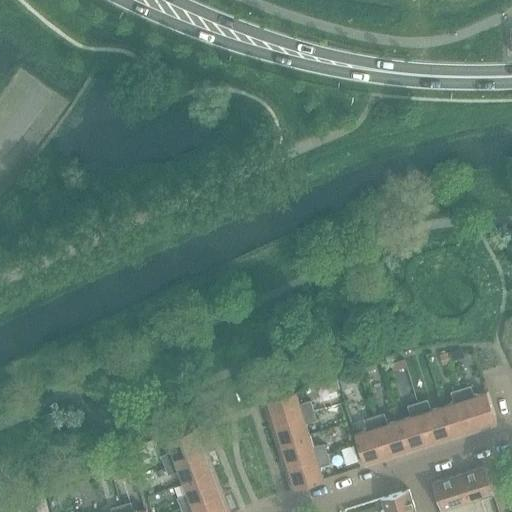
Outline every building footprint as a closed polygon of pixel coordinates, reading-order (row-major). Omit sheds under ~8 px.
[(460,387),(474,431),(496,424),(486,392),(473,396),(470,384),(460,387)] [(317,420),(345,415),(340,385),(312,389),(317,420)] [(452,438),(474,431),(460,387),(450,390),(454,402),(442,406),(452,438)] [(270,423),(314,409),(310,399),(299,403),(295,390),(263,401),(270,423)] [(452,438),(442,406),(430,409),(426,398),(416,401),(430,445),(452,438)] [(409,452),(430,445),(416,401),(407,404),(411,415),(398,419),(409,452)] [(277,445),(309,434),(305,422),(317,418),(314,409),(270,423),(277,445)] [(409,452),(398,419),(386,423),(383,411),(373,414),(387,458),(409,452)] [(364,466),(387,458),(373,414),(364,417),(367,429),(354,433),(364,466)] [(163,465),(206,449),(198,426),(166,438),(170,450),(159,454),(163,465)] [(283,466),(328,452),(324,442),(313,446),(309,434),(277,445),(283,466)] [(182,482),(214,470),(206,449),(163,465),(166,473),(177,469),(182,482)] [(328,452),(283,466),(290,489),(323,479),(319,466),(331,462),(328,452)] [(484,465),(458,473),(470,511),(486,511),(481,497),(493,494),(490,486),(484,465)] [(180,507),(222,491),(214,470),(182,482),(186,493),(176,497),(180,507)] [(470,511),(458,473),(432,481),(441,511),(470,511)] [(383,509),(374,511),(415,511),(409,489),(380,498),(383,509)] [(230,511),(222,491),(180,507),(181,511),(230,511)] [(119,503),(121,511),(146,511),(145,509),(135,511),(132,511),(130,500),(119,503)] [(121,511),(119,503),(110,505),(111,511),(121,511)]
